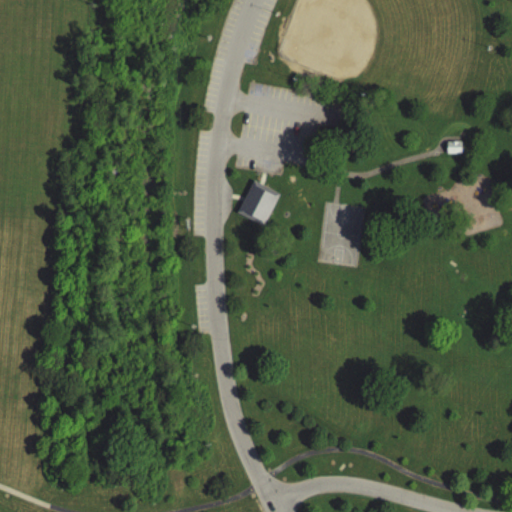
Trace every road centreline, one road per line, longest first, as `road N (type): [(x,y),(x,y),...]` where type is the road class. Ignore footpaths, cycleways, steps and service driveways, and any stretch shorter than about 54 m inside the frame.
road 1 (residential): [(272,511),(223,395),(211,267),(216,128),(252,0)]
road 2 (residential): [(434,511),(344,489),(318,488),(270,505)]
